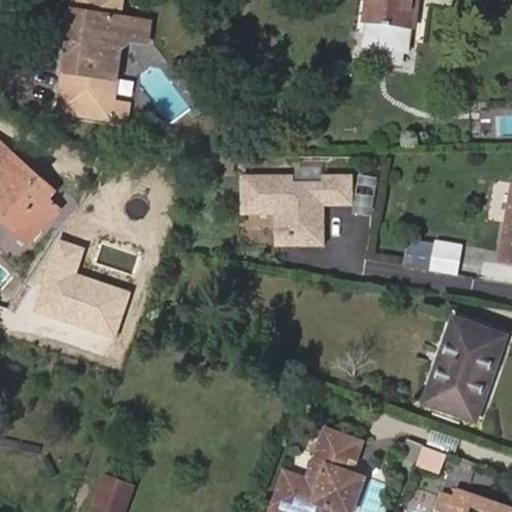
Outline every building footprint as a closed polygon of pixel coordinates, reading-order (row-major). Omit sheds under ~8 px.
[(63,101),(112,108),(119,53),(131,43),(148,45),(151,24),(122,21),(125,0),(78,0),(74,31),(81,42),(79,53),(69,60),(63,101)] [(417,0),(369,0),(367,21),(370,21),(412,28),(414,28),(417,0)] [(412,28),(370,21),(366,45),(409,51),(412,28)] [(74,31),(69,60),(79,53),(81,42),(74,31)] [(127,110),(112,108),(63,101),(61,116),(124,126),(127,110)] [(0,209),(9,217),(6,221),(29,244),(59,210),(50,200),(56,194),(0,142),(0,209)] [(236,174),(236,157),(219,157),(218,174),(236,174)] [(317,208),(322,208),(350,208),(350,176),(321,177),(321,183),(294,183),(293,178),(242,179),(242,214),(276,214),(276,234),(292,234),(293,247),(323,246),(322,216),(317,216),(317,208)] [(511,266),(511,184),(499,264),(511,266)] [(9,217),(0,209),(0,215),(6,221),(9,217)] [(292,234),(276,234),(276,247),(293,247),(292,234)] [(407,242),(403,270),(430,274),(434,247),(407,242)] [(430,274),(457,279),(462,249),(435,245),(434,247),(430,274)] [(506,339),(456,320),(426,404),(471,421),(487,379),(491,380),(506,339)] [(324,430),(320,443),(352,454),(347,471),(353,473),(364,444),(324,430)] [(352,454),(320,443),(308,479),(286,471),(274,506),(290,511),(332,511),(334,508),(339,509),(346,511),(358,475),(353,473),(347,471),(352,454)] [(448,456),(425,448),(419,462),(442,471),(448,456)] [(405,497),(414,476),(403,472),(395,494),(405,497)] [(354,511),(367,477),(358,475),(346,511),(347,511),(354,511)] [(123,511),(131,490),(107,481),(96,511),(123,511)] [(511,511),(511,508),(461,489),(452,511),(511,511)]
